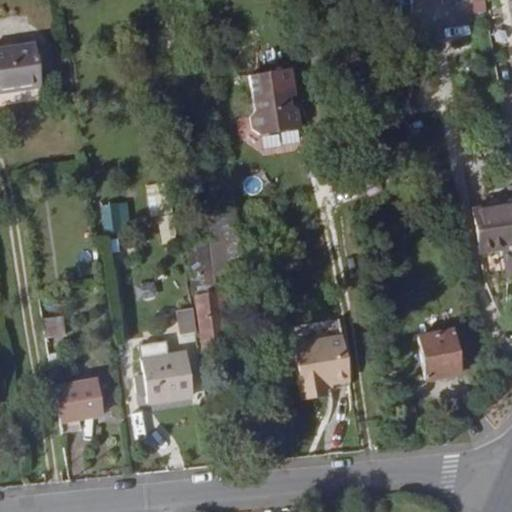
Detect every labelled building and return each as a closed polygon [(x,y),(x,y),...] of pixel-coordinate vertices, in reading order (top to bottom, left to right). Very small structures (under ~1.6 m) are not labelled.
[(0,93),(38,88),(37,76),(33,50),(32,44),(0,49),(0,93)] [(33,50),(37,76),(51,73),(48,48),(33,50)] [(295,62),(254,69),(260,104),(254,111),(256,122),(265,128),(305,122),(302,105),(294,98),(293,90),(300,90),(295,62)] [(371,212),(386,209),(380,174),(364,177),(371,212)] [(166,183),(146,187),(151,212),(171,208),(166,183)] [(223,264),(238,261),(226,185),(207,188),(212,209),(219,251),(222,251),(223,264)] [(128,231),(127,203),(102,204),(103,232),(128,231)] [(511,207),(475,215),(483,256),(504,251),(507,267),(511,265),(511,207)] [(196,324),(232,318),(225,280),(212,283),(209,265),(204,266),(196,213),(178,216),(184,252),(186,251),(196,324)] [(238,246),(242,270),(263,266),(258,243),(238,246)] [(180,338),(194,335),(190,310),(177,312),(180,338)] [(59,318),(40,321),(43,337),(62,334),(59,318)] [(416,339),(423,380),(457,375),(450,333),(416,339)] [(322,381),(346,377),(339,334),(289,342),(297,390),(324,387),(322,381)] [(135,348),(137,363),(163,359),(160,345),(135,348)] [(163,359),(137,363),(144,406),(194,399),(188,355),(163,359)] [(51,387),(57,423),(97,417),(92,381),(51,387)]
